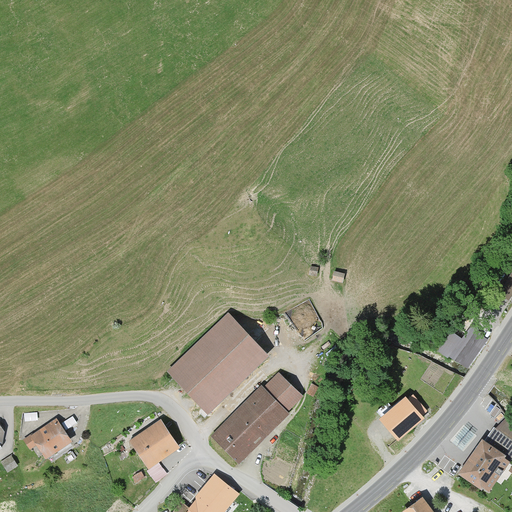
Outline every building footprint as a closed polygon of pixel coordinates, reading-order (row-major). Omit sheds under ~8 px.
[(319,268),(311,267),(309,275),(318,276),(319,268)] [(344,274),(334,271),(332,280),(342,282),(344,274)] [(509,302),(511,297),(511,272),(498,295),(509,302)] [(228,314),(168,372),(208,413),(268,356),(228,314)] [(470,366),(490,333),(471,321),(463,333),(451,326),(438,347),(470,366)] [(302,397),(279,374),(264,389),(261,386),(211,436),(240,465),(289,415),(287,413),(302,397)] [(427,411),(414,396),(408,401),(406,397),(379,420),(398,443),(426,420),(422,415),(427,411)] [(71,444),(55,420),(31,437),(30,435),(22,440),(30,451),(36,447),(44,461),(71,444)] [(179,449),(160,421),(129,443),(148,471),(179,449)] [(474,435),(464,427),(452,443),(462,451),(474,435)] [(511,461),(511,441),(494,429),(485,442),(481,440),(458,476),(488,495),(507,466),(508,467),(511,461)] [(17,467),(10,457),(0,463),(7,473),(17,467)] [(144,478),(140,473),(133,478),(137,483),(144,478)] [(238,494),(216,476),(209,485),(207,483),(193,499),(195,501),(189,508),(182,503),(174,511),(225,511),(232,504),(231,503),(238,494)] [(432,511),(422,498),(402,511),(432,511)]
